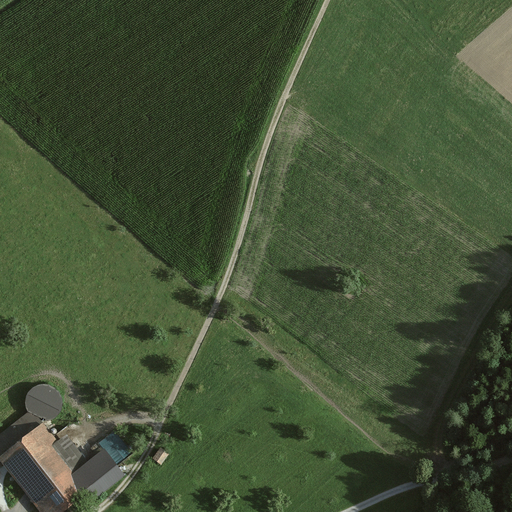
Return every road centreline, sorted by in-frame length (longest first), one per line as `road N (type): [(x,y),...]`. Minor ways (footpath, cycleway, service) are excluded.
road 1 (track): [(328,0),(264,149),(229,270),(140,461),(96,511)]
road 2 (track): [(352,511),(401,488),(511,456)]
